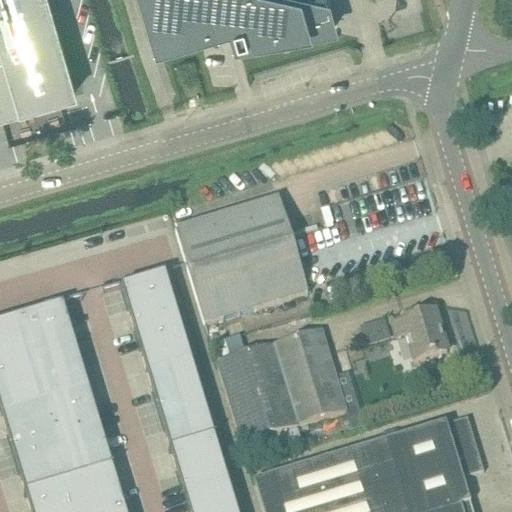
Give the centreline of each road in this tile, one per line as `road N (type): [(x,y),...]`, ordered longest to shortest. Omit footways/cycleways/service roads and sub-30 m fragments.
road 1 (unclassified): [(0,196),(446,67)]
road 2 (tertiary): [(511,341),(438,100),(446,67)]
